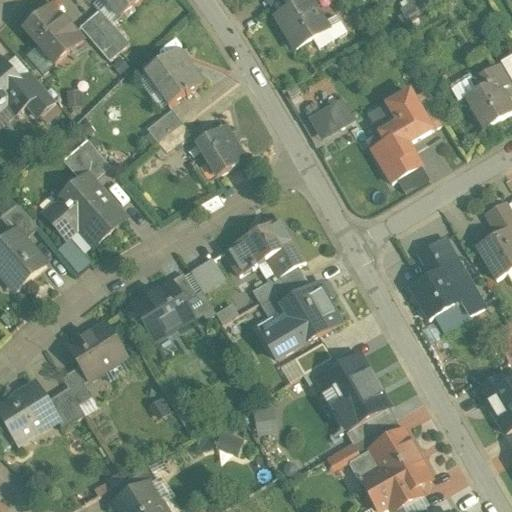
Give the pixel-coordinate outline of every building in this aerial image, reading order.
[(103,0),(122,22),(147,0),(103,0)] [(294,0),(299,8),(278,21),(297,52),(314,42),(328,33),(325,27),(310,2),(313,0),(294,0)] [(84,44),(54,9),(26,33),(56,68),(84,44)] [(337,19),(325,27),(328,33),(314,42),(320,52),(347,36),(337,19)] [(130,48),(108,22),(98,29),(91,21),(91,22),(121,56),(130,48)] [(121,56),(91,22),(81,31),(103,56),(113,48),(120,56),(121,56)] [(178,53),(149,74),(173,107),(186,97),(187,99),(202,88),(178,53)] [(2,67),(0,69),(0,112),(12,102),(25,91),(24,90),(2,64),(1,65),(2,67)] [(511,80),(503,66),(493,73),(504,92),(511,87),(511,80)] [(504,92),(493,73),(475,83),(480,93),(467,101),(486,133),(511,117),(511,111),(502,94),(504,92)] [(55,105),(34,80),(24,90),(25,91),(12,102),(22,114),(28,108),(38,120),(55,105)] [(411,96),(389,109),(399,127),(400,127),(411,121),(422,114),(411,96)] [(318,144),(355,125),(343,101),(306,119),(318,144)] [(173,114),(148,133),(158,146),(183,126),(173,114)] [(433,134),(422,114),(411,121),(422,140),(433,134)] [(422,140),(411,121),(400,127),(412,147),(422,140)] [(183,126),(158,146),(168,158),(193,139),(183,126)] [(399,127),(382,137),(387,147),(373,155),(374,156),(375,156),(392,186),(392,187),(422,170),(422,169),(421,169),(409,148),(412,147),(400,127),(399,127)] [(225,131),(198,147),(219,181),(246,165),(225,131)] [(111,171),(88,144),(69,160),(86,180),(88,179),(94,186),(111,171)] [(94,186),(88,179),(86,180),(58,205),(59,207),(46,219),(65,241),(79,229),(96,249),(126,222),(94,186)] [(18,207),(1,222),(13,235),(16,233),(25,244),(39,231),(18,207)] [(511,217),(507,208),(488,219),(494,229),(511,218),(511,217)] [(500,239),(479,252),(498,284),(511,275),(511,234),(511,233),(511,218),(494,229),(500,239)] [(306,266),(280,223),(226,255),(240,279),(253,272),(254,273),(258,270),(257,270),(272,261),(283,278),(283,279),(299,270),(306,266)] [(13,235),(0,247),(0,274),(17,294),(46,268),(25,244),(16,233),(13,235)] [(439,248),(421,259),(427,269),(445,258),(439,248)] [(445,258),(427,269),(433,279),(411,292),(430,324),(462,305),(444,274),(452,269),(445,258)] [(299,270),(283,279),(283,278),(270,286),(277,297),(305,281),(299,270)] [(197,299),(184,277),(171,285),(172,287),(174,286),(186,306),(197,299)] [(277,297),(261,307),(270,324),(287,314),(284,308),(312,292),(305,281),(277,297)] [(172,287),(134,310),(154,343),(167,335),(168,337),(194,320),(186,306),(174,286),(172,287)] [(312,292),(284,308),(287,314),(294,325),(265,342),(278,365),(342,327),(319,288),(312,292)] [(215,317),(221,328),(237,319),(231,307),(215,317)] [(510,366),(511,364),(511,333),(507,326),(491,337),(510,366)] [(107,327),(69,350),(90,384),(105,374),(104,372),(125,360),(126,362),(127,361),(107,327)] [(339,372),(326,380),(327,381),(345,412),(337,416),(348,436),(387,413),(390,412),(361,360),(339,372)] [(333,362),(305,379),(311,390),(327,381),(326,380),(339,372),(333,362)] [(93,400),(76,373),(63,382),(69,392),(79,409),(93,400)] [(504,378),(476,395),(484,406),(488,403),(488,402),(511,389),(504,378)] [(37,387),(13,402),(14,404),(0,413),(0,417),(18,447),(58,423),(58,422),(48,405),(37,387)] [(511,387),(511,389),(488,402),(488,403),(498,420),(497,421),(506,437),(511,433),(511,387)] [(69,392),(48,405),(58,422),(58,423),(64,433),(86,419),(79,409),(69,392)] [(274,411),(253,413),(255,437),(275,436),(274,411)] [(348,436),(354,446),(393,424),(387,413),(348,436)] [(368,485),(416,457),(403,435),(359,460),(350,466),(361,486),(367,483),(368,485)] [(334,475),(350,466),(359,460),(352,449),(327,463),(334,475)] [(416,457),(368,485),(370,487),(365,490),(368,495),(366,501),(372,511),(374,511),(384,511),(389,509),(391,511),(401,511),(422,500),(417,492),(418,486),(429,479),(416,457)] [(149,471),(118,490),(125,501),(145,489),(146,490),(151,487),(157,484),(149,471)] [(125,501),(114,508),(116,511),(166,511),(151,487),(146,490),(145,489),(125,501)]
